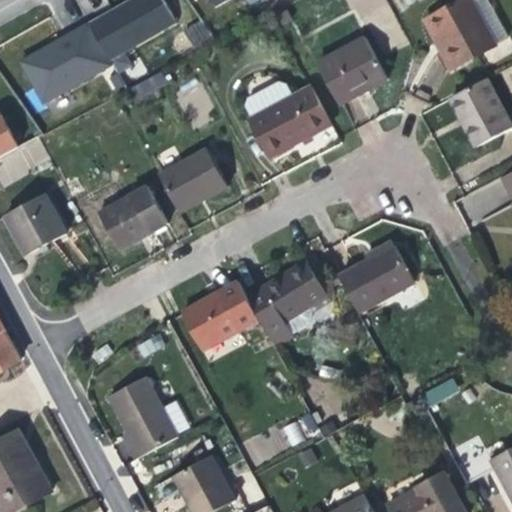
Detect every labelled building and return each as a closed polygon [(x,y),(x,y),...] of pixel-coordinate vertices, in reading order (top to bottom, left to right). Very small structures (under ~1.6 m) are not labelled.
[(130,0),(88,23),(109,60),(177,24),(162,0),(130,0)] [(385,0),(347,0),(358,20),(388,4),(385,0)] [(511,52),(483,4),(470,11),(433,32),(427,36),(434,49),(444,67),(452,84),(497,60),(511,52)] [(195,47),(213,36),(201,18),(184,29),(195,47)] [(56,40),(21,60),(45,103),(112,64),(109,60),(88,23),(56,40)] [(375,98),(377,101),(395,91),(375,52),(327,76),(346,113),(371,100),(375,98)] [(168,76),(138,92),(144,104),(173,90),(168,76)] [(474,157),(508,139),(485,94),(452,112),(460,129),(474,157)] [(338,134),(319,99),(255,131),(275,170),(307,152),(338,134)] [(0,117),(0,157),(21,147),(5,115),(0,117)] [(235,195),(214,157),(166,182),(186,220),(216,205),(235,195)] [(155,196),(105,221),(123,257),(151,242),(173,231),(155,196)] [(51,202),(13,222),(33,260),(46,253),(71,240),(51,202)] [(423,297),(405,260),(374,277),(348,291),(369,330),(423,297)] [(332,305),(314,314),(317,320),(335,314),(339,302),(326,269),(317,274),(332,305)] [(282,354),(314,332),(317,320),(314,314),(332,305),(317,274),(282,290),(256,302),(267,324),(282,354)] [(213,302),(187,315),(205,349),(231,337),(236,342),(267,324),(256,302),(248,287),(245,285),(213,302)] [(0,383),(22,372),(0,330),(0,383)] [(142,356),(164,348),(160,335),(137,343),(142,356)] [(236,342),(231,337),(205,349),(209,356),(236,342)] [(453,378),(422,392),(429,406),(459,392),(453,378)] [(140,448),(135,450),(137,457),(139,465),(196,434),(182,407),(167,414),(150,382),(116,400),(140,448)] [(312,414),(298,418),(304,437),(318,434),(312,414)] [(282,426),(290,446),(303,441),(296,421),(282,426)] [(495,470),(479,437),(451,451),(468,484),(495,470)] [(14,449),(36,487),(43,484),(32,464),(21,445),(14,449)] [(43,484),(36,487),(14,449),(0,457),(0,511),(43,511),(56,505),(43,484)] [(511,452),(495,462),(511,494),(511,452)] [(220,462),(184,481),(194,500),(200,511),(230,511),(242,506),(220,462)] [(464,511),(447,477),(391,507),(393,511),(464,511)] [(375,511),(369,498),(341,511),(375,511)]
